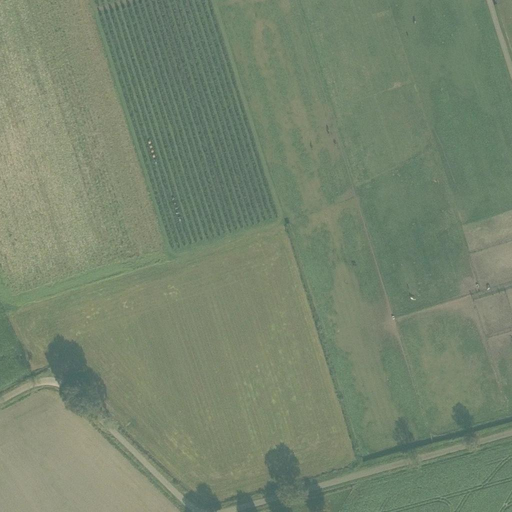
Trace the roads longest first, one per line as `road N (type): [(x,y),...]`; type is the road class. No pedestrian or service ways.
road 1 (unclassified): [(227,511),(511,433)]
road 2 (unclassified): [(0,405),(39,385),(71,389),(199,511)]
